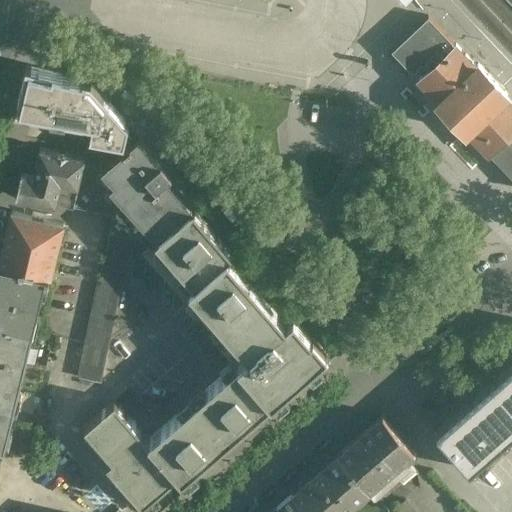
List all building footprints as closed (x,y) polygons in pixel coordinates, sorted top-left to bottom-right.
[(390,50),(419,79),(456,44),(428,17),(390,50)] [(507,94),(478,63),(476,65),(456,44),(419,79),(439,100),(437,102),(466,133),(468,131),(488,152),(489,151),(511,175),(511,102),(505,96),(507,94)] [(27,64),(15,110),(92,124),(89,136),(124,142),(129,122),(91,79),(27,64)] [(172,172),(129,122),(124,142),(89,136),(85,157),(84,157),(73,206),(113,213),(109,233),(154,241),(193,207),(167,176),(172,172)] [(68,153),(56,150),(40,147),(33,175),(21,172),(15,196),(73,206),(84,157),(68,153)] [(154,241),(143,251),(181,295),(227,255),(231,251),(193,207),(154,241)] [(64,223),(12,211),(0,259),(0,264),(45,275),(50,277),(64,223)] [(129,259),(105,255),(100,285),(120,289),(124,290),(129,259)] [(240,363),(286,323),(227,255),(181,295),(240,363)] [(45,275),(0,264),(0,324),(32,332),(45,275)] [(100,285),(97,285),(85,342),(108,347),(120,289),(100,285)] [(286,323),(240,363),(150,441),(177,472),(182,478),(206,456),(236,430),(271,399),(304,371),(326,351),(295,315),(286,323)] [(0,386),(18,391),(32,332),(0,324),(0,386)] [(108,347),(85,342),(78,376),(101,381),(108,347)] [(469,469),(511,431),(511,365),(436,432),(469,469)] [(18,391),(0,386),(0,446),(3,447),(4,447),(18,391)] [(150,441),(114,401),(86,426),(87,427),(90,424),(110,446),(106,449),(114,457),(117,454),(122,460),(113,468),(142,502),(154,492),(165,482),(177,472),(150,441)] [(383,415),(338,453),(369,488),(370,489),(414,451),(383,415)] [(113,511),(119,508),(59,439),(45,457),(93,511),(113,511)] [(338,453),(293,493),(309,511),(341,511),(369,488),(338,453)] [(309,511),(293,493),(270,511),(309,511)] [(416,511),(405,500),(391,511),(416,511)]
